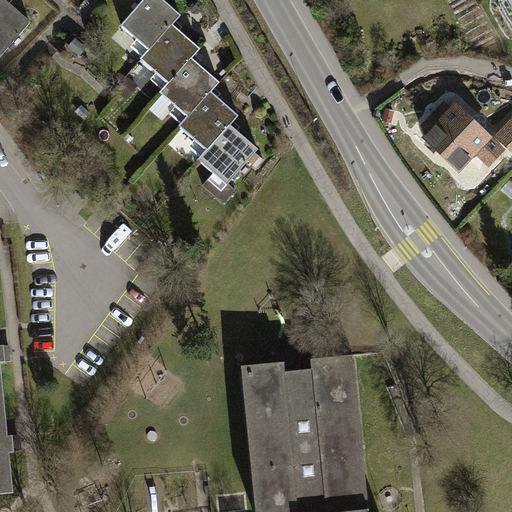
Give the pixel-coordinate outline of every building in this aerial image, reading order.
[(0,0),(0,53),(31,18),(11,0),(0,0)] [(189,22),(163,0),(159,0),(130,34),(157,58),(189,22)] [(326,22),(358,71),(391,48),(359,0),(326,22)] [(209,55),(182,31),(150,66),(178,91),(209,55)] [(228,90),(201,66),(169,101),(197,126),(228,90)] [(248,125),(220,101),(189,136),(216,160),(248,125)] [(455,107),(416,147),(449,179),(487,139),(455,107)] [(269,159),(241,135),(210,170),(237,194),(269,159)] [(284,362),(242,366),(256,511),(368,511),(353,355),(311,359),(312,368),(285,370),(284,362)] [(2,396),(0,396),(0,491),(11,490),(2,396)]
